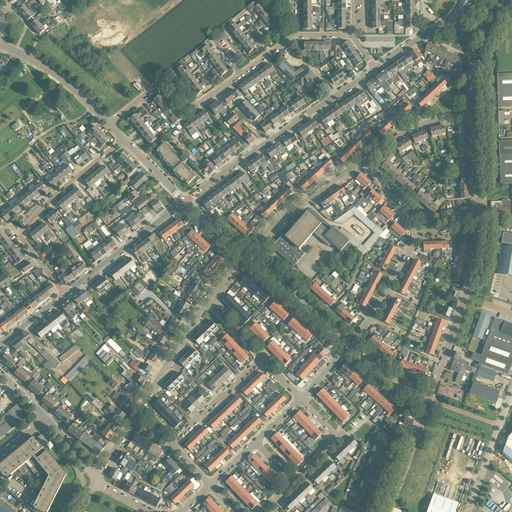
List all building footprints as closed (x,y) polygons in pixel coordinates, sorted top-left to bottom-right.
[(32,0),(27,5),(28,7),(31,10),(34,7),(38,4),(33,0),(32,0)] [(37,0),(40,3),(42,5),(45,3),(47,6),(49,9),(52,7),(51,6),(45,0),(37,0)] [(250,12),(254,17),(258,14),(264,9),(260,4),(258,5),(255,1),(247,8),(250,12)] [(29,11),(26,8),(25,7),(19,12),(23,16),(29,11)] [(264,9),(258,14),(262,19),(268,14),(264,9)] [(33,16),(29,11),(23,16),(25,18),(28,21),(33,16)] [(264,22),(256,28),(255,28),(257,31),(260,29),(266,24),(272,19),(268,14),(262,19),(264,22)] [(50,31),(56,27),(51,21),(49,18),(46,21),(43,24),(41,25),(35,30),(39,35),(45,30),(47,28),(48,27),(46,25),(49,22),(52,25),(48,28),(50,31)] [(56,27),(59,24),(55,18),(51,21),(56,27)] [(268,27),(261,32),(263,34),(267,31),(270,29),(276,24),(272,19),(266,24),(268,27)] [(35,30),(41,25),(37,20),(31,25),(35,30)] [(233,34),(239,29),(242,26),(245,24),(246,23),(244,21),(237,26),(235,24),(229,28),(233,34)] [(280,29),(276,24),(270,29),(274,34),(280,29)] [(243,34),(239,29),(233,34),(237,39),(243,34)] [(245,37),(243,34),(237,39),(241,44),(247,39),(253,34),(252,32),(248,34),(245,37)] [(241,44),(245,49),(257,39),(256,37),(252,39),(252,38),(248,41),(247,39),(241,44)] [(257,39),(245,49),(249,54),(255,49),(253,47),(256,44),(259,41),(261,44),(264,42),(260,37),(258,39),(258,38),(257,39)] [(343,52),(351,47),(348,41),(341,46),(341,47),(338,49),(340,51),(337,53),(336,52),(335,52),(335,53),(335,54),(335,57),(342,53),(343,52)] [(431,54),(434,46),(428,43),(424,51),(425,51),(423,55),(426,56),(427,52),(431,54)] [(202,58),(211,51),(207,46),(202,50),(199,46),(195,50),(189,54),(192,57),(195,54),(200,60),(202,58)] [(431,54),(436,56),(440,49),(434,46),(431,54)] [(351,47),(343,52),(347,57),(348,56),(355,52),(351,47)] [(440,49),(436,56),(442,59),(446,52),(440,49)] [(421,58),(415,50),(412,52),(411,53),(410,53),(410,54),(417,65),(421,62),(419,59),(421,58)] [(209,60),(215,56),(211,51),(202,58),(202,59),(202,58),(204,61),(207,58),(209,60)] [(355,52),(348,56),(350,58),(352,62),(358,57),(355,52)] [(442,59),(446,61),(443,68),(445,69),(447,65),(448,62),(452,54),(446,52),(442,59)] [(452,54),(448,62),(455,65),(458,57),(452,54)] [(419,71),(416,66),(413,68),(410,63),(412,61),(408,55),(404,58),(413,72),(415,75),(416,76),(417,77),(421,73),(419,71)] [(209,60),(211,63),(209,65),(209,67),(210,68),(213,66),(219,61),(215,56),(209,60)] [(0,80),(10,67),(6,66),(9,60),(2,57),(0,61),(0,80)] [(350,66),(353,64),(355,67),(362,63),(358,57),(352,62),(349,64),(346,66),(345,66),(347,68),(346,69),(349,73),(353,70),(350,66)] [(458,57),(455,65),(458,66),(456,69),(459,71),(460,67),(464,60),(458,57)] [(413,72),(404,58),(399,61),(404,68),(406,67),(410,73),(413,78),(416,76),(415,75),(413,72)] [(339,69),(341,68),(334,59),(331,61),(335,67),(335,69),(336,70),(338,72),(334,74),(331,76),(329,73),(327,75),(329,78),(333,85),(345,77),(340,70),(339,70),(339,69)] [(297,82),(294,85),(299,91),(303,89),(302,87),(305,85),(310,92),(316,87),(312,80),(315,78),(309,68),(308,68),(307,66),(306,65),(296,72),(285,60),(278,67),(293,82),(295,79),(297,82)] [(223,66),(219,61),(213,66),(215,68),(212,70),(212,71),(209,74),(211,76),(223,66)] [(399,61),(395,64),(394,65),(398,71),(398,72),(402,77),(404,75),(407,73),(404,68),(399,61)] [(181,75),(187,70),(183,65),(177,70),(181,75)] [(265,68),(269,75),(272,78),(277,75),(275,72),(275,71),(270,65),(265,68)] [(394,65),(389,68),(399,81),(401,83),(403,82),(401,80),(401,81),(400,80),(401,80),(396,73),(398,72),(398,71),(394,65)] [(213,78),(219,73),(222,76),(227,71),(223,66),(211,76),(209,77),(212,81),(214,80),(213,78)] [(264,79),(269,75),(265,68),(260,72),(264,79)] [(394,79),(396,83),(399,81),(389,68),(385,71),(392,81),(394,79)] [(191,75),(187,70),(181,75),(185,80),(191,75)] [(429,82),(430,82),(432,80),(434,78),(435,78),(431,73),(429,70),(425,73),(427,76),(425,77),(429,82)] [(389,87),(392,91),(395,88),(392,85),(390,82),(392,81),(385,71),(380,75),(389,87)] [(445,76),(443,73),(441,71),(439,73),(441,75),(439,78),(441,80),(446,85),(450,81),(446,76),(445,76)] [(254,76),(259,82),(264,79),(260,72),(254,76)] [(511,74),(496,75),(498,108),(511,107),(511,74)] [(195,81),(191,75),(185,80),(189,85),(195,81)] [(389,93),(392,91),(389,87),(380,75),(375,78),(380,86),(382,88),(384,90),(388,96),(390,94),(389,93)] [(249,79),(254,86),(259,82),(254,76),(249,79)] [(378,91),(382,88),(380,86),(375,78),(371,81),(370,82),(377,91),(378,91)] [(432,80),(441,90),(446,85),(441,80),(438,83),(436,81),(434,78),(432,80)] [(244,83),(248,90),(254,86),(249,79),(244,83)] [(436,94),(441,90),(432,80),(430,82),(432,85),(431,85),(433,87),(431,89),(436,94)] [(199,86),(195,81),(189,85),(193,90),(199,86)] [(370,82),(365,85),(370,93),(374,97),(376,95),(375,93),(377,91),(370,82)] [(246,92),(248,90),(244,83),(239,87),(243,94),(244,93),(246,97),(248,95),(246,92)] [(199,86),(193,90),(197,95),(203,91),(199,86)] [(431,89),(429,88),(424,92),(426,94),(431,99),(436,94),(431,89)] [(416,93),(413,89),(408,93),(411,97),(416,93)] [(239,98),(242,96),(237,90),(235,92),(234,90),(231,92),(231,91),(229,94),(228,94),(233,101),(238,97),(239,98)] [(356,94),(363,104),(369,101),(366,98),(367,97),(362,90),(356,94)] [(233,101),(228,94),(228,95),(225,96),(223,98),(224,100),(221,101),(227,107),(228,106),(228,104),(233,101)] [(300,108),(305,104),(300,97),(298,94),(295,95),(298,99),(295,101),(300,108)] [(358,103),(361,101),(363,104),(356,94),(351,97),(356,105),(358,108),(361,111),(363,110),(358,103)] [(426,94),(421,98),(426,104),(431,99),(426,94)] [(151,103),(152,105),(155,108),(158,105),(164,100),(160,95),(154,100),(151,103)] [(295,111),(300,108),(295,101),(293,102),(290,99),(288,96),(285,97),(295,111)] [(401,99),(403,101),(402,103),(404,105),(401,108),(406,113),(411,109),(407,104),(409,101),(404,96),(401,99)] [(289,115),(295,111),(285,97),(283,99),(285,102),(287,106),(284,108),(289,115)] [(351,108),(356,105),(351,97),(346,101),(351,108)] [(426,104),(421,98),(418,101),(416,99),(414,100),(421,108),(426,104)] [(160,108),(153,113),(152,115),(153,117),(155,115),(168,105),(164,100),(158,105),(160,108)] [(225,110),(219,101),(214,104),(220,113),(225,110)] [(254,122),(256,119),(260,126),(266,134),(267,133),(269,132),(269,131),(271,130),(266,122),(245,101),(240,107),(243,110),(254,122)] [(351,113),(348,110),(351,108),(346,101),(341,105),(345,112),(348,115),(354,125),(357,122),(353,116),(352,117),(350,114),(351,113)] [(220,113),(214,104),(210,108),(216,116),(220,113)] [(160,115),(163,113),(166,115),(172,110),(168,105),(155,115),(157,118),(160,115)] [(340,115),(345,112),(341,105),(335,108),(340,115)] [(375,105),(371,107),(367,110),(370,115),(376,111),(374,109),(377,107),(375,105)] [(396,108),(393,105),(392,107),(394,110),(397,113),(401,118),(406,113),(401,108),(399,111),(396,108)] [(255,109),(261,114),(264,112),(258,106),(255,109)] [(274,115),(270,108),(265,112),(269,118),(273,125),(279,122),(274,115)] [(284,108),(279,111),(278,109),(284,118),(289,115),(284,108)] [(340,115),(335,108),(330,112),(335,119),(340,115)] [(277,113),(274,115),(279,122),(284,118),(278,109),(275,111),(277,113)] [(172,110),(166,115),(168,118),(161,123),(163,125),(170,120),(176,115),(172,110)] [(205,111),(200,115),(204,121),(207,119),(209,123),(212,121),(209,118),(210,118),(205,111)] [(134,124),(140,119),(138,117),(141,114),(139,112),(136,114),(130,119),(134,124)] [(229,125),(237,117),(235,115),(233,112),(225,120),(226,121),(229,125)] [(343,131),(339,126),(340,125),(337,122),(335,119),(330,112),(325,115),(330,122),(332,121),(333,122),(335,124),(337,127),(335,129),(338,134),(343,131)] [(397,122),(401,118),(397,113),(392,117),(397,122)] [(180,120),(176,115),(170,120),(172,123),(169,125),(170,127),(173,125),(174,125),(180,120)] [(194,118),(199,125),(206,134),(209,139),(212,137),(207,130),(206,130),(204,127),(202,123),(204,121),(200,115),(194,118)] [(327,124),(330,122),(325,115),(320,119),(324,126),(325,126),(327,129),(329,128),(327,124)] [(354,125),(348,115),(345,117),(348,120),(347,120),(351,126),(354,125)] [(146,123),(147,122),(150,119),(149,117),(145,120),(142,122),(140,119),(134,124),(138,129),(144,124),(146,123)] [(397,122),(392,117),(387,122),(392,127),(397,122)] [(194,128),(197,127),(204,136),(206,134),(199,125),(194,118),(189,122),(194,128)] [(256,129),(252,127),(254,123),(248,119),(244,125),(254,132),(256,129)] [(321,132),(313,120),(308,123),(312,130),(314,133),(317,132),(318,133),(321,132)] [(197,133),(194,128),(189,122),(184,126),(192,137),(197,133)] [(387,122),(382,126),(387,131),(392,127),(387,122)] [(14,131),(20,127),(17,123),(11,127),(14,131)] [(312,130),(308,123),(303,127),(307,134),(312,130)] [(372,136),(367,131),(370,129),(364,123),(360,125),(363,129),(362,131),(363,132),(361,134),(362,136),(367,141),(372,136)] [(142,134),(148,129),(144,124),(138,129),(142,134)] [(373,124),(369,127),(375,133),(377,131),(382,136),(387,131),(382,126),(379,129),(377,126),(376,127),(373,124)] [(186,133),(182,128),(180,125),(176,127),(178,131),(186,138),(188,137),(185,134),(186,133)] [(239,127),(236,125),(232,128),(242,138),(243,139),(244,138),(249,145),(254,141),(249,133),(246,135),(239,127)] [(437,128),(439,136),(446,134),(443,126),(439,127),(439,128),(437,128)] [(91,138),(93,136),(94,137),(100,131),(96,127),(90,132),(90,133),(88,135),(91,138)] [(302,138),(302,137),(304,140),(309,136),(307,134),(303,127),(297,131),(302,138)] [(434,128),(429,129),(432,137),(439,136),(437,128),(434,129),(434,128)] [(146,139),(152,134),(148,129),(142,134),(146,139)] [(100,131),(94,137),(91,140),(88,143),(90,145),(92,143),(95,145),(105,136),(100,131)] [(419,135),(422,141),(428,139),(425,131),(421,132),(421,133),(419,135)] [(79,137),(76,138),(78,141),(85,135),(83,133),(79,137)] [(154,137),(152,134),(146,139),(150,144),(156,140),(156,139),(159,137),(158,134),(156,136),(154,137)] [(297,141),(292,134),(287,138),(292,145),(297,141)] [(422,141),(419,135),(416,136),(415,135),(411,136),(415,144),(422,141)] [(95,145),(96,144),(98,147),(100,149),(103,146),(109,140),(105,136),(95,145)] [(367,141),(362,136),(357,140),(362,145),(367,141)] [(234,142),(231,144),(236,151),(241,147),(236,140),(234,137),(232,139),(234,142)] [(331,142),(328,137),(321,142),(324,147),(331,142)] [(88,157),(83,151),(85,150),(75,138),(72,140),(80,149),(78,150),(75,152),(78,155),(83,162),(88,157)] [(292,145),(287,138),(282,141),(283,143),(280,145),(284,150),(292,145)] [(404,142),(401,143),(405,150),(412,146),(407,139),(403,141),(404,142)] [(343,144),(342,144),(339,140),(336,142),(335,141),(334,142),(339,148),(340,147),(343,144)] [(362,145),(357,140),(355,143),(353,145),(357,150),(362,145)] [(511,155),(511,141),(499,142),(499,156),(511,155)] [(181,166),(185,162),(188,160),(183,156),(180,159),(181,159),(180,160),(181,161),(180,161),(168,149),(169,148),(164,143),(156,151),(161,155),(159,157),(173,171),(172,172),(182,181),(183,180),(187,185),(196,177),(191,172),(189,174),(181,166)] [(405,150),(401,143),(399,145),(398,144),(395,146),(396,148),(399,154),(405,150)] [(231,144),(226,148),(231,154),(236,151),(231,144)] [(63,145),(60,147),(50,155),(52,157),(60,151),(63,149),(65,147),(63,145)] [(278,146),(277,145),(271,148),(281,162),(282,163),(284,162),(282,160),(288,156),(286,153),(284,150),(280,145),(278,146)] [(352,154),(357,150),(353,145),(348,149),(352,154)] [(345,147),(345,146),(342,149),(345,152),(343,154),(348,159),(352,154),(348,149),(345,147)] [(231,154),(226,148),(221,152),(226,158),(231,154)] [(281,162),(271,148),(266,152),(271,159),(274,157),(276,160),(278,164),(281,162)] [(221,152),(219,150),(215,153),(216,156),(221,162),(226,158),(221,152)] [(216,156),(215,153),(214,152),(209,156),(205,151),(202,154),(203,156),(207,160),(210,157),(216,166),(221,162),(216,156)] [(348,159),(343,154),(340,151),(335,155),(338,158),(342,164),(348,159)] [(388,162),(395,154),(392,151),(384,160),(384,159),(381,162),(382,162),(379,165),(381,167),(380,167),(386,173),(387,172),(392,166),(393,166),(388,162)] [(78,155),(75,152),(70,156),(67,152),(63,154),(68,160),(71,157),(73,159),(78,166),(83,162),(78,155)] [(59,166),(67,175),(72,171),(65,163),(68,160),(63,154),(60,157),(64,162),(59,166)] [(114,172),(127,159),(123,154),(117,160),(120,162),(114,168),(111,163),(108,166),(114,173),(114,172)] [(267,171),(263,164),(266,162),(261,155),(256,159),(261,166),(263,169),(265,173),(267,171)] [(511,184),(511,155),(499,156),(500,184),(511,184)] [(325,156),(323,158),(320,161),(328,169),(333,164),(325,156)] [(116,174),(118,173),(121,170),(123,172),(132,163),(127,159),(114,172),(116,174)] [(251,163),(255,169),(261,166),(256,159),(251,163)] [(275,161),(271,164),(275,171),(276,172),(280,169),(275,161)] [(320,161),(323,164),(318,168),(323,173),(328,169),(320,161)] [(194,164),(200,172),(202,170),(196,162),(194,164)] [(123,172),(125,175),(126,175),(128,176),(130,174),(131,174),(136,168),(132,163),(123,172)] [(208,172),(210,174),(213,172),(214,173),(215,172),(215,171),(216,170),(210,163),(205,167),(205,168),(203,169),(206,173),(208,172)] [(252,171),(255,169),(251,163),(245,166),(250,173),(252,176),(255,175),(252,171)] [(295,166),(293,163),(285,168),(288,171),(295,166)] [(271,164),(267,166),(272,173),(275,171),(271,164)] [(59,166),(61,169),(57,173),(62,179),(67,175),(59,166)] [(104,166),(99,170),(104,176),(107,174),(109,177),(111,175),(109,173),(109,172),(104,166)] [(387,172),(391,176),(397,170),(392,166),(387,172)] [(282,170),(281,169),(277,172),(280,177),(288,171),(285,168),(282,170)] [(323,173),(318,168),(313,173),(318,178),(323,173)] [(94,174),(99,180),(104,176),(99,170),(94,174)] [(391,176),(396,181),(401,175),(397,170),(391,176)] [(242,172),(237,176),(242,182),(245,186),(250,182),(247,179),(242,172)] [(303,177),(301,179),(308,187),(313,182),(308,177),(306,174),(303,172),(300,174),(303,177)] [(62,179),(57,173),(52,177),(57,183),(62,179)] [(269,178),(272,182),(279,177),(276,173),(269,178)] [(293,178),(288,173),(285,175),(290,181),(293,178)] [(318,178),(313,173),(308,177),(313,182),(318,178)] [(94,184),(99,180),(94,174),(89,178),(94,184)] [(143,182),(144,183),(147,179),(142,174),(131,184),(132,185),(130,187),(133,190),(135,188),(136,189),(143,182)] [(356,179),(361,183),(366,178),(361,174),(356,179)] [(401,175),(396,181),(401,185),(406,179),(401,175)] [(237,176),(232,180),(242,193),(245,191),(242,188),(239,185),(242,182),(237,176)] [(289,182),(283,176),(280,178),(284,184),(283,185),(284,186),(281,189),(284,191),(288,196),(293,192),(287,185),(289,182)] [(57,183),(52,177),(47,181),(52,187),(57,183)] [(94,184),(89,178),(84,182),(90,188),(92,191),(94,189),(94,190),(97,187),(94,184)] [(366,178),(361,183),(364,186),(362,189),(364,191),(371,183),(366,178)] [(130,182),(128,179),(124,182),(122,181),(120,183),(123,187),(130,182)] [(308,187),(301,179),(298,181),(296,183),(299,186),(298,186),(303,191),(308,187)] [(405,189),(411,183),(406,179),(401,185),(405,189)] [(242,193),(232,180),(227,184),(232,190),(234,188),(237,192),(240,195),(242,193)] [(346,188),(348,191),(351,189),(353,187),(350,182),(344,186),(345,189),(346,188)] [(45,189),(40,183),(35,187),(40,193),(45,189)] [(415,187),(411,183),(405,189),(410,193),(415,187)] [(227,194),(232,190),(227,184),(222,188),(227,194)] [(35,187),(30,191),(35,198),(40,193),(35,187)] [(341,187),(335,191),(339,196),(341,199),(345,197),(347,195),(345,192),(341,187)] [(76,188),(71,192),(77,199),(80,196),(82,200),(84,198),(82,195),(76,188)] [(225,201),(222,198),(227,194),(222,188),(217,192),(224,202),(225,201)] [(271,197),(279,205),(284,201),(279,196),(276,193),(274,190),(272,192),(274,195),(271,197)] [(370,203),(372,200),(373,200),(377,195),(372,190),(367,195),(365,198),(370,203)] [(35,198),(30,191),(25,195),(30,202),(35,198)] [(126,207),(124,205),(130,200),(131,203),(132,202),(135,206),(139,211),(145,205),(147,207),(147,206),(148,207),(151,206),(155,211),(162,206),(157,200),(154,203),(151,200),(153,198),(151,196),(151,195),(147,198),(144,194),(139,197),(135,191),(115,206),(119,212),(122,215),(129,210),(126,206),(126,207)] [(284,191),(279,196),(284,201),(288,196),(284,191)] [(334,200),(339,196),(335,191),(330,194),(334,200)] [(419,201),(424,195),(420,191),(414,197),(419,201)] [(67,196),(72,203),(77,199),(71,192),(67,196)] [(222,209),(224,207),(222,204),(224,202),(217,192),(212,196),(222,209)] [(429,200),(431,197),(426,193),(424,195),(419,201),(424,205),(429,200)] [(325,198),(329,204),(331,207),(334,205),(338,212),(341,210),(339,206),(336,203),(334,200),(330,194),(325,198)] [(355,201),(350,194),(347,196),(354,206),(356,204),(354,201),(355,201)] [(20,199),(26,206),(30,202),(25,195),(20,199)] [(382,199),(377,195),(373,200),(375,203),(373,205),(375,207),(378,204),(382,199)] [(62,200),(67,207),(72,203),(67,196),(62,200)] [(207,199),(212,206),(214,209),(217,207),(220,210),(222,209),(212,196),(207,199)] [(274,210),(279,205),(271,197),(268,200),(266,197),(264,199),(266,202),(269,205),(274,210)] [(359,206),(365,199),(362,197),(356,204),(354,206),(354,207),(355,208),(360,212),(361,213),(364,210),(359,206)] [(444,202),(445,200),(444,200),(442,198),(440,197),(437,200),(434,204),(429,210),(433,214),(439,208),(438,208),(442,203),(444,202)] [(85,201),(92,208),(95,205),(89,198),(85,201)] [(319,202),(324,209),(320,212),(328,220),(331,218),(325,211),(331,207),(329,204),(325,198),(319,202)] [(20,199),(15,203),(21,210),(26,206),(20,199)] [(209,208),(212,206),(207,199),(201,203),(206,210),(207,210),(210,213),(212,211),(211,209),(210,209),(209,208)] [(65,209),(67,207),(62,200),(57,204),(62,211),(63,210),(65,213),(67,212),(65,209)] [(434,204),(429,200),(424,205),(429,210),(434,204)] [(492,202),(492,206),(492,209),(491,209),(491,214),(502,214),(502,215),(510,215),(510,200),(502,200),(502,202),(492,202)] [(15,203),(10,207),(16,214),(21,210),(15,203)] [(237,218),(242,213),(238,210),(245,206),(243,203),(233,209),(235,211),(232,214),(227,220),(232,224),(237,218)] [(264,209),(269,214),(274,210),(269,205),(264,209)] [(376,215),(373,213),(368,219),(368,220),(370,221),(372,223),(374,225),(376,226),(377,225),(373,221),(376,218),(380,221),(382,219),(389,211),(384,206),(379,212),(377,215),(376,215)] [(11,218),(16,214),(10,207),(5,211),(11,218)] [(350,211),(354,215),(356,217),(360,212),(355,208),(350,211)] [(269,214),(264,209),(261,212),(259,209),(257,211),(259,214),(264,219),(269,214)] [(61,221),(62,220),(63,219),(60,216),(61,216),(55,210),(50,214),(56,220),(58,223),(61,221)] [(138,213),(135,215),(141,222),(145,219),(144,217),(147,215),(142,210),(140,212),(141,213),(139,215),(138,213)] [(5,211),(3,213),(1,211),(0,211),(0,216),(1,216),(6,222),(11,218),(5,211)] [(251,213),(249,211),(242,218),(245,220),(251,213)] [(389,211),(382,219),(387,223),(394,216),(389,211)] [(338,233),(333,229),(332,228),(329,232),(321,225),(321,224),(307,212),(285,237),(282,235),(272,247),(294,266),(304,255),(299,250),(313,233),(329,246),(331,244),(340,252),(349,242),(348,242),(346,240),(344,238),(342,236),(340,235),(338,233)] [(251,220),(255,216),(251,213),(245,220),(247,222),(249,219),(251,220)] [(53,222),(56,220),(50,214),(45,218),(51,224),(53,227),(55,225),(53,222)] [(131,218),(136,226),(141,222),(135,215),(131,218)] [(132,229),(136,226),(131,218),(125,223),(129,229),(131,227),(132,229)] [(242,223),(237,218),(232,224),(237,229),(242,223)] [(184,221),(182,223),(179,220),(174,223),(178,230),(184,226),(186,224),(184,221)] [(110,238),(108,236),(106,237),(104,235),(105,235),(95,222),(93,224),(97,229),(98,230),(102,236),(105,239),(112,249),(116,246),(110,238)] [(50,240),(52,238),(54,237),(49,230),(44,223),(39,227),(45,234),(47,237),(50,240)] [(129,229),(125,223),(118,228),(124,235),(128,232),(127,230),(129,229)] [(174,233),(178,230),(174,223),(169,227),(174,233)] [(247,227),(242,223),(237,229),(242,233),(247,227)] [(393,235),(396,233),(400,227),(395,223),(391,228),(389,231),(386,229),(383,232),(379,237),(385,240),(387,238),(386,237),(386,236),(389,232),(393,235)] [(79,235),(73,228),(72,225),(71,226),(68,228),(65,230),(72,240),(79,235)] [(90,235),(94,232),(89,226),(84,230),(85,232),(87,231),(90,235)] [(188,232),(190,229),(187,226),(180,232),(183,236),(185,234),(188,232)] [(247,227),(242,233),(247,238),(252,231),(255,229),(252,226),(250,229),(247,227)] [(34,231),(40,238),(45,234),(39,227),(34,231)] [(169,237),(174,233),(169,227),(164,231),(169,237)] [(372,231),(374,233),(379,237),(383,232),(380,230),(376,227),(372,231)] [(406,232),(400,227),(396,233),(393,235),(398,240),(401,237),(406,232)] [(124,235),(118,228),(112,233),(116,238),(119,237),(120,239),(124,235)] [(186,241),(189,243),(197,235),(192,230),(187,236),(186,235),(182,240),(185,243),(186,241)] [(37,240),(40,238),(34,231),(29,235),(35,242),(37,245),(40,243),(37,240)] [(159,234),(166,244),(168,242),(166,239),(169,237),(164,231),(159,234)] [(5,234),(0,237),(0,241),(2,244),(9,239),(5,234)] [(160,242),(154,234),(148,239),(153,246),(161,256),(167,251),(160,242)] [(511,245),(511,235),(503,234),(501,244),(511,245)] [(201,238),(197,235),(189,243),(191,245),(186,252),(188,254),(193,247),(201,238)] [(397,249),(387,244),(386,243),(387,241),(385,240),(379,237),(377,239),(375,242),(373,244),(375,246),(378,241),(385,245),(383,249),(388,251),(394,254),(397,249)] [(195,249),(201,254),(203,251),(200,248),(206,243),(201,238),(193,247),(195,249)] [(6,249),(12,244),(9,239),(2,244),(6,249)] [(100,243),(108,253),(112,249),(105,239),(100,243)] [(161,256),(153,246),(148,239),(141,244),(147,251),(155,263),(158,261),(155,257),(152,253),(151,252),(155,249),(161,256)] [(442,242),(442,249),(442,252),(445,252),(445,253),(445,256),(442,255),(442,256),(445,257),(450,258),(450,255),(451,253),(452,249),(448,249),(448,242),(442,242)] [(459,251),(466,252),(467,246),(464,245),(464,244),(454,242),(453,249),(456,249),(456,247),(460,247),(459,251)] [(100,243),(94,247),(102,257),(108,253),(100,243)] [(210,247),(206,243),(200,248),(203,251),(201,254),(200,254),(202,256),(210,247)] [(12,244),(6,249),(8,252),(5,254),(5,255),(2,257),(3,259),(16,249),(12,244)] [(144,253),(147,251),(141,244),(137,248),(147,261),(152,268),(156,266),(150,259),(149,260),(144,253)] [(356,249),(363,255),(367,250),(363,246),(360,244),(356,249)] [(90,255),(95,262),(102,257),(94,247),(92,245),(86,249),(90,254),(90,255)] [(511,276),(511,247),(501,246),(496,274),(511,276)] [(78,263),(77,262),(77,260),(69,249),(68,249),(66,247),(62,250),(63,251),(70,259),(80,273),(86,268),(81,261),(78,263)] [(140,257),(144,263),(147,261),(137,248),(132,251),(137,259),(140,257)] [(20,254),(16,249),(3,259),(5,262),(9,259),(11,262),(14,259),(20,254)] [(219,254),(218,255),(218,256),(216,257),(215,257),(212,254),(214,251),(212,249),(208,254),(214,259),(220,265),(224,260),(221,257),(221,256),(219,254)] [(394,254),(388,251),(385,257),(391,260),(394,254)] [(24,259),(20,254),(14,259),(16,262),(13,264),(14,266),(17,264),(18,264),(24,259)] [(421,254),(419,257),(430,263),(430,259),(421,254)] [(385,257),(382,262),(378,260),(388,265),(391,260),(385,257)] [(130,258),(125,262),(130,269),(135,265),(130,258)] [(64,264),(67,267),(70,270),(75,277),(80,273),(70,259),(64,264)] [(210,264),(208,262),(205,259),(203,261),(206,264),(205,264),(208,267),(206,268),(212,274),(216,269),(210,264)] [(214,259),(210,264),(216,269),(220,265),(214,259)] [(415,259),(412,265),(418,268),(420,266),(422,267),(424,264),(421,263),(415,259)] [(388,265),(378,260),(377,263),(376,266),(379,268),(385,271),(388,265)] [(33,268),(29,262),(20,268),(19,269),(20,271),(22,270),(25,273),(33,268)] [(130,269),(125,262),(119,266),(125,273),(130,269)] [(58,263),(56,264),(60,269),(69,282),(74,278),(69,272),(67,269),(65,270),(63,267),(62,268),(58,263)] [(60,269),(56,264),(56,265),(57,267),(55,268),(57,270),(56,271),(60,277),(58,278),(64,286),(69,282),(60,269)] [(174,265),(172,268),(170,270),(175,273),(179,267),(174,265)] [(409,270),(415,274),(418,268),(412,265),(409,270)] [(119,266),(114,270),(120,277),(125,273),(119,266)] [(38,268),(34,272),(33,272),(38,279),(39,277),(43,274),(38,268)] [(212,274),(206,268),(204,271),(201,268),(199,270),(208,278),(212,274)] [(115,281),(120,277),(114,270),(109,274),(115,281)] [(375,274),(374,277),(379,280),(382,275),(373,270),(372,273),(375,274)] [(406,276),(412,279),(415,274),(409,270),(406,276)] [(190,272),(186,278),(186,277),(185,280),(186,280),(200,289),(203,283),(197,280),(199,277),(190,272)] [(365,276),(360,274),(359,276),(377,286),(379,280),(374,277),(372,280),(368,278),(365,277),(365,276)] [(10,280),(6,276),(6,275),(1,278),(6,285),(11,282),(10,280)] [(245,286),(251,279),(246,275),(240,282),(245,286)] [(359,276),(357,279),(362,282),(369,285),(368,288),(374,291),(377,286),(359,276)] [(411,283),(412,279),(406,276),(403,281),(416,288),(417,286),(411,283)] [(99,281),(105,288),(110,285),(104,277),(99,281)] [(251,279),(245,286),(250,290),(256,284),(251,279)] [(148,286),(142,280),(134,287),(141,294),(148,286)] [(200,289),(186,280),(183,285),(187,288),(190,289),(197,294),(197,293),(198,293),(199,292),(199,291),(200,289)] [(51,296),(57,291),(51,284),(49,281),(45,285),(44,284),(43,285),(46,289),(51,296)] [(105,288),(99,281),(94,285),(100,292),(105,288)] [(415,291),(416,288),(403,281),(400,287),(406,290),(414,294),(415,291)] [(46,299),(51,296),(46,289),(43,291),(41,287),(40,287),(37,283),(35,284),(39,290),(46,299)] [(310,288),(315,293),(320,288),(315,283),(310,288)] [(30,287),(42,303),(46,299),(39,290),(37,291),(31,284),(29,286),(30,287)] [(256,284),(250,290),(254,295),(260,288),(256,284)] [(177,289),(194,299),(197,294),(190,289),(187,288),(183,285),(181,289),(178,287),(177,289)] [(42,303),(30,287),(27,289),(33,296),(31,297),(38,306),(42,303)] [(406,290),(400,287),(397,292),(404,296),(407,297),(408,295),(405,293),(406,290)] [(459,290),(453,287),(451,291),(451,290),(450,293),(442,287),(440,290),(449,296),(457,300),(459,294),(457,293),(459,290)] [(254,295),(255,295),(252,297),(257,301),(259,299),(265,292),(260,288),(254,295)] [(320,288),(315,293),(320,297),(325,292),(320,288)] [(368,288),(365,294),(371,297),(374,291),(368,288)] [(194,299),(177,289),(180,291),(179,293),(177,292),(175,291),(173,290),(171,292),(172,293),(173,294),(176,295),(180,298),(191,304),(194,299)] [(79,293),(77,295),(83,301),(86,304),(89,302),(93,299),(91,296),(87,291),(85,293),(82,290),(81,291),(80,291),(79,292),(79,293)] [(265,292),(259,299),(264,303),(270,297),(265,292)] [(320,297),(325,302),(330,297),(331,295),(329,294),(328,295),(325,292),(320,297)] [(190,306),(182,301),(181,304),(177,302),(180,298),(176,295),(173,294),(173,295),(176,297),(172,302),(175,304),(187,311),(188,309),(189,308),(190,307),(189,307),(190,306)] [(365,294),(362,299),(368,302),(371,297),(365,294)] [(83,301),(77,295),(75,296),(74,296),(72,297),(72,298),(72,299),(78,305),(81,303),(85,309),(88,307),(86,304),(83,301)] [(227,306),(233,299),(229,295),(222,301),(227,306)] [(16,308),(14,305),(12,307),(5,297),(2,299),(7,306),(18,321),(23,317),(16,308)] [(26,301),(25,301),(26,301),(33,310),(38,306),(31,297),(30,297),(25,300),(26,301)] [(330,297),(325,302),(330,306),(335,301),(330,297)] [(422,298),(419,297),(417,301),(413,298),(411,302),(419,306),(421,302),(420,302),(422,298)] [(416,307),(411,304),(405,301),(404,303),(401,301),(394,298),(391,304),(397,307),(399,308),(401,305),(402,306),(403,306),(408,309),(409,306),(415,309),(416,307)] [(28,313),(19,302),(17,299),(14,301),(18,307),(16,308),(23,317),(28,313)] [(231,310),(238,304),(233,299),(227,306),(231,310)] [(368,302),(362,299),(360,302),(357,300),(356,303),(365,308),(368,302)] [(22,300),(19,302),(28,313),(33,310),(26,301),(23,303),(22,300)] [(76,307),(70,300),(65,304),(76,316),(78,315),(80,317),(84,313),(80,309),(76,312),(74,309),(76,307)] [(269,308),(274,312),(280,305),(275,301),(269,308)] [(347,308),(342,303),(340,305),(335,311),(340,315),(347,308)] [(76,316),(65,304),(60,307),(67,314),(71,318),(73,316),(74,318),(76,316)] [(176,305),(175,304),(172,310),(174,313),(175,312),(184,316),(185,314),(186,314),(187,313),(186,312),(187,311),(176,305)] [(236,315),(242,309),(238,304),(231,310),(236,315)] [(391,304),(388,310),(401,317),(402,314),(399,313),(399,312),(396,310),(397,307),(391,304)] [(274,312),(278,317),(285,310),(280,305),(274,312)] [(18,321),(7,306),(2,310),(5,313),(13,325),(18,321)] [(449,319),(453,310),(444,306),(443,309),(442,309),(442,308),(440,307),(439,309),(438,310),(437,313),(441,315),(449,319)] [(352,312),(349,310),(347,308),(340,315),(345,320),(352,312)] [(247,313),(242,309),(236,315),(240,320),(247,313)] [(289,314),(285,310),(278,317),(283,321),(289,314)] [(401,317),(388,310),(385,316),(391,319),(393,316),(396,318),(396,317),(400,319),(401,317)] [(55,315),(61,323),(66,319),(60,311),(55,315)] [(357,316),(359,314),(357,312),(355,315),(352,312),(345,320),(350,324),(355,319),(357,316)] [(0,316),(9,328),(13,325),(5,313),(0,316)] [(247,313),(240,320),(244,324),(251,318),(247,313)] [(481,313),(472,337),(482,340),(491,317),(481,313)] [(166,322),(176,328),(180,323),(165,314),(164,317),(168,319),(166,322)] [(50,319),(56,327),(61,323),(55,315),(50,319)] [(0,324),(0,326),(4,332),(9,328),(0,316),(0,322),(1,324),(0,324)] [(389,322),(391,319),(385,316),(382,322),(388,325),(392,327),(393,324),(389,322)] [(161,335),(159,334),(162,330),(157,326),(153,322),(149,318),(144,326),(157,334),(156,337),(159,338),(157,341),(164,346),(168,340),(163,338),(164,337),(161,335)] [(288,325),(292,329),(299,322),(294,318),(288,325)] [(437,319),(434,318),(433,320),(437,322),(436,325),(443,327),(445,322),(438,319),(437,319)] [(507,375),(511,362),(511,324),(495,318),(478,365),(507,375)] [(56,327),(50,319),(45,323),(51,331),(56,327)] [(206,326),(213,332),(217,328),(211,321),(206,326)] [(163,327),(160,324),(157,326),(162,330),(164,328),(166,330),(173,334),(176,328),(166,322),(163,327)] [(291,332),(295,336),(303,327),(299,322),(292,329),(293,329),(291,332)] [(427,328),(441,333),(443,327),(436,325),(429,322),(427,328)] [(51,331),(45,323),(40,327),(46,335),(51,331)] [(254,334),(260,327),(256,323),(249,329),(254,334)] [(208,336),(213,332),(206,326),(202,330),(208,336)] [(46,335),(40,327),(35,331),(41,339),(46,335)] [(265,332),(260,327),(254,334),(258,338),(265,332)] [(295,336),(297,334),(302,338),(308,331),(303,327),(295,336)] [(139,328),(137,331),(146,337),(147,334),(139,328)] [(432,336),(439,339),(441,333),(427,328),(426,331),(433,333),(432,336)] [(202,330),(197,334),(203,341),(208,336),(202,330)] [(308,331),(302,338),(307,342),(313,335),(308,331)] [(39,347),(35,343),(32,340),(33,339),(27,332),(22,336),(28,343),(35,349),(41,355),(47,361),(53,367),(55,369),(60,364),(45,350),(43,352),(38,348),(39,347)] [(263,343),(269,337),(265,332),(258,338),(263,343)] [(384,345),(386,342),(389,339),(393,334),(390,332),(381,342),(379,340),(374,346),(379,350),(384,345)] [(374,346),(379,340),(381,338),(376,333),(374,336),(369,341),(374,346)] [(203,341),(197,334),(193,339),(199,345),(203,341)] [(218,343),(223,347),(231,339),(227,335),(220,341),(218,343)] [(26,345),(28,343),(22,336),(17,340),(23,347),(30,353),(33,356),(35,354),(30,349),(26,345)] [(437,344),(439,339),(432,336),(430,342),(437,344)] [(320,341),(319,340),(316,338),(314,341),(310,345),(314,348),(320,341)] [(107,343),(118,354),(121,350),(110,339),(108,341),(107,343)] [(229,350),(236,344),(231,339),(223,347),(225,346),(229,350)] [(271,352),(278,346),(280,344),(275,339),(267,347),(271,352)] [(11,345),(14,349),(17,352),(17,351),(19,353),(21,355),(23,358),(26,360),(27,362),(29,360),(27,358),(28,357),(23,353),(24,351),(21,349),(23,347),(17,340),(11,345)] [(430,342),(427,347),(435,350),(437,344),(430,342)] [(236,344),(229,350),(233,355),(240,348),(236,344)] [(384,355),(389,349),(384,345),(379,350),(384,355)] [(142,356),(145,354),(138,348),(136,346),(133,348),(135,351),(142,356)] [(152,353),(159,357),(163,352),(156,347),(156,348),(152,346),(151,348),(154,350),(152,353)] [(275,357),(282,350),(278,346),(271,352),(275,357)] [(317,351),(324,357),(328,352),(321,346),(317,351)] [(435,350),(427,347),(426,351),(423,349),(422,352),(425,353),(433,356),(435,350)] [(240,348),(233,355),(238,359),(244,353),(240,348)] [(17,355),(19,353),(17,351),(17,352),(14,349),(8,356),(6,354),(1,361),(6,365),(15,353),(17,355)] [(188,353),(194,360),(199,355),(192,349),(188,353)] [(324,357),(317,351),(315,349),(311,354),(313,355),(320,361),(324,357)] [(392,352),(389,349),(384,355),(389,359),(394,354),(396,351),(394,349),(392,352)] [(280,361),(287,355),(282,350),(275,357),(280,361)] [(133,353),(139,359),(142,356),(135,351),(133,353)] [(147,354),(146,356),(149,358),(156,363),(159,357),(152,353),(148,351),(147,354)] [(451,354),(449,357),(454,359),(457,361),(461,364),(461,363),(464,365),(465,365),(466,363),(459,357),(461,355),(452,351),(452,352),(451,352),(450,354),(451,354)] [(106,352),(102,356),(99,358),(107,366),(114,359),(106,352)] [(14,360),(17,355),(15,353),(6,365),(11,369),(16,362),(14,360)] [(183,358),(190,364),(194,360),(188,353),(183,358)] [(244,353),(238,359),(242,364),(249,358),(244,353)] [(470,359),(479,362),(481,356),(472,353),(470,359)] [(138,362),(136,360),(137,360),(131,354),(129,357),(133,360),(142,369),(149,374),(153,368),(145,363),(143,366),(139,361),(138,362)] [(291,360),(287,355),(280,361),(284,366),(291,360)] [(320,361),(313,355),(309,360),(315,366),(320,361)] [(406,369),(408,363),(404,362),(406,358),(403,357),(402,361),(402,360),(399,367),(406,369)] [(17,366),(19,368),(14,375),(19,378),(26,370),(23,368),(24,366),(22,365),(26,360),(23,358),(19,363),(17,366)] [(190,364),(183,358),(178,362),(185,369),(190,364)] [(475,373),(477,369),(465,365),(464,365),(461,363),(461,364),(457,361),(454,359),(450,369),(456,371),(455,372),(458,373),(455,382),(460,384),(465,370),(475,373)] [(141,369),(142,369),(133,360),(129,365),(132,368),(138,372),(141,369)] [(311,371),(315,366),(309,360),(304,365),(311,371)] [(53,367),(47,361),(43,366),(49,371),(53,367)] [(408,363),(406,369),(412,371),(414,365),(408,363)] [(345,364),(337,373),(342,377),(345,374),(350,368),(345,364)] [(307,376),(311,371),(304,365),(300,369),(307,376)] [(418,374),(421,367),(414,365),(412,371),(418,374)] [(421,367),(418,374),(425,376),(427,370),(428,366),(425,365),(424,369),(421,367)] [(479,366),(476,375),(493,381),(497,373),(479,366)] [(226,367),(221,371),(227,378),(232,374),(226,367)] [(345,374),(347,376),(342,382),(344,383),(354,372),(350,368),(345,374)] [(29,372),(29,373),(26,370),(19,378),(25,382),(30,376),(32,377),(37,371),(34,369),(30,374),(29,372)] [(300,369),(299,371),(296,374),(303,380),(307,376),(300,369)] [(136,377),(129,370),(126,372),(127,373),(134,380),(141,385),(145,380),(137,375),(136,377)] [(221,371),(216,376),(223,383),(227,378),(221,371)] [(346,385),(351,380),(354,382),(359,376),(354,372),(344,383),(346,385)] [(132,383),(134,380),(127,373),(124,377),(130,382),(132,383)] [(178,373),(173,377),(180,384),(184,379),(178,373)] [(256,377),(261,382),(266,378),(261,373),(256,377)] [(223,383),(216,376),(212,380),(218,387),(223,383)] [(363,380),(359,376),(354,382),(356,384),(354,387),(356,389),(363,380)] [(175,388),(180,384),(173,377),(168,382),(175,388)] [(251,382),(256,387),(261,382),(256,377),(251,382)] [(33,392),(37,386),(34,384),(36,382),(34,380),(32,383),(32,382),(30,384),(31,385),(28,388),(33,392)] [(213,391),(218,387),(212,380),(207,385),(213,391)] [(275,385),(271,381),(266,385),(267,386),(270,389),(273,392),(274,393),(278,389),(279,389),(275,385)] [(170,393),(175,388),(168,382),(164,386),(170,393)] [(251,392),(256,387),(251,382),(246,387),(251,392)] [(469,394),(496,404),(498,398),(500,392),(473,382),(469,394)] [(133,393),(136,394),(140,387),(133,383),(130,388),(126,385),(124,388),(128,391),(133,394),(133,393)] [(44,388),(42,386),(39,384),(37,386),(33,392),(38,396),(41,392),(41,393),(43,391),(42,390),(44,388)] [(365,392),(368,394),(373,389),(368,384),(361,393),(363,395),(365,392)] [(251,392),(246,387),(241,391),(246,396),(251,392)] [(198,393),(205,400),(209,395),(203,389),(198,393)] [(321,400),(327,394),(323,389),(316,395),(321,400)] [(368,394),(370,397),(368,399),(365,402),(365,401),(361,406),(363,408),(377,393),(373,389),(368,394)] [(126,394),(121,391),(115,400),(128,408),(132,401),(125,396),(126,394)] [(53,397),(50,394),(48,393),(46,396),(45,396),(44,398),(42,402),(47,405),(53,397)] [(193,398),(200,404),(205,400),(198,393),(193,398)] [(375,404),(382,397),(377,393),(363,408),(366,411),(370,406),(369,406),(374,400),(377,402),(375,404)] [(56,404),(58,400),(57,399),(58,397),(55,394),(53,397),(47,405),(52,409),(54,406),(55,406),(56,404)] [(276,399),(281,404),(286,399),(281,394),(276,399)] [(332,398),(327,394),(321,400),(325,404),(332,398)] [(89,395),(86,398),(92,403),(94,400),(89,395)] [(232,401),(237,406),(242,402),(237,396),(232,401)] [(386,401),(382,397),(375,404),(378,406),(374,410),(374,409),(369,414),(372,417),(386,401)] [(65,403),(69,407),(71,405),(64,398),(61,402),(61,403),(63,405),(65,403)] [(193,398),(189,402),(195,409),(200,404),(193,398)] [(336,403),(332,398),(325,404),(330,409),(336,403)] [(157,410),(164,404),(160,399),(153,405),(157,410)] [(271,404),(276,409),(281,404),(276,399),(271,404)] [(228,406),(233,411),(237,406),(232,401),(228,406)] [(253,407),(257,411),(260,408),(258,406),(261,402),(259,401),(253,407)] [(375,419),(373,421),(375,423),(378,419),(376,417),(381,411),(384,409),(386,410),(391,405),(386,401),(372,417),(375,419)] [(111,402),(106,408),(115,414),(122,421),(125,416),(118,409),(116,413),(115,411),(116,410),(112,408),(114,405),(111,402)] [(191,413),(195,409),(189,402),(184,407),(191,413)] [(250,407),(246,403),(243,406),(245,408),(242,411),(244,413),(250,407)] [(334,414),(341,408),(336,403),(330,409),(334,414)] [(157,410),(162,415),(169,408),(164,404),(157,410)] [(276,409),(271,404),(267,408),(271,413),(276,409)] [(0,438),(24,419),(19,413),(22,411),(17,405),(8,412),(9,412),(0,419),(0,438)] [(71,405),(69,407),(73,412),(72,413),(75,415),(78,411),(71,405)] [(389,416),(395,409),(391,405),(386,410),(388,413),(386,416),(387,417),(384,421),(387,423),(392,418),(389,416)] [(223,410),(228,415),(233,411),(228,406),(223,410)] [(60,419),(66,411),(63,409),(60,407),(54,414),(60,419)] [(106,408),(104,411),(111,419),(118,425),(122,421),(115,414),(106,408)] [(173,413),(169,408),(162,415),(166,419),(173,413)] [(271,413),(267,408),(262,413),(267,418),(271,413)] [(338,418),(345,412),(341,408),(334,414),(338,418)] [(228,415),(223,410),(218,415),(223,420),(228,415)] [(69,413),(66,411),(60,419),(66,423),(72,415),(69,413)] [(293,417),(298,422),(304,416),(300,411),(293,417)] [(397,411),(392,417),(395,419),(396,420),(401,414),(397,411)] [(349,417),(345,412),(338,418),(343,423),(349,417)] [(171,424),(177,417),(173,413),(166,419),(171,424)] [(114,434),(100,421),(96,417),(95,418),(91,414),(89,416),(93,420),(102,428),(103,428),(104,427),(106,429),(101,434),(109,441),(114,434)] [(220,426),(218,424),(223,420),(218,415),(213,419),(218,425),(220,426)] [(256,416),(251,421),(256,426),(261,421),(256,416)] [(304,416),(298,422),(302,427),(309,420),(304,416)] [(182,422),(177,417),(171,424),(175,428),(182,422)] [(110,425),(103,418),(100,421),(114,434),(118,429),(111,423),(110,425)] [(411,427),(412,426),(412,425),(413,424),(413,423),(413,421),(404,418),(402,421),(404,422),(403,425),(405,425),(404,427),(408,428),(409,426),(411,427)] [(218,425),(213,419),(208,424),(213,429),(218,425)] [(306,431),(313,425),(309,420),(302,427),(306,431)] [(251,421),(247,426),(252,431),(256,426),(251,421)] [(67,432),(74,436),(81,426),(75,422),(67,432)] [(313,425),(306,431),(311,436),(317,429),(313,425)] [(81,426),(74,436),(80,441),(86,433),(87,431),(81,426)] [(247,426),(242,430),(247,435),(252,431),(247,426)] [(204,427),(199,432),(204,437),(209,432),(204,427)] [(242,440),(247,435),(242,430),(241,429),(236,434),(237,435),(242,440)] [(322,434),(317,429),(311,436),(315,440),(322,434)] [(219,438),(225,432),(224,430),(219,435),(216,431),(213,433),(219,438)] [(199,432),(194,436),(199,441),(204,437),(199,432)] [(227,434),(225,432),(219,438),(223,443),(226,441),(223,438),(227,434)] [(80,441),(86,445),(92,437),(86,433),(80,441)] [(92,437),(86,445),(92,450),(97,444),(98,442),(101,438),(95,433),(92,437)] [(210,443),(212,445),(219,438),(213,433),(210,435),(214,439),(210,443)] [(275,444),(282,437),(277,433),(270,439),(275,444)] [(132,441),(137,445),(142,437),(137,434),(132,441)] [(25,443),(26,444),(0,465),(0,472),(5,478),(6,477),(7,479),(30,460),(35,466),(31,470),(35,475),(42,469),(49,477),(33,508),(35,508),(34,510),(39,511),(48,511),(49,511),(48,511),(66,475),(50,455),(51,455),(48,452),(47,452),(46,452),(44,450),(47,447),(48,447),(50,450),(53,448),(53,447),(51,445),(51,444),(50,444),(50,445),(47,443),(48,442),(42,435),(36,440),(34,437),(29,441),(28,441),(25,443)] [(237,445),(242,440),(237,435),(232,439),(237,445)] [(194,436),(189,441),(194,446),(199,441),(194,436)] [(148,441),(142,437),(137,445),(142,448),(148,441)] [(286,442),(282,437),(275,444),(279,448),(286,442)] [(346,442),(353,449),(357,444),(351,437),(346,442)] [(219,438),(212,445),(214,447),(217,444),(218,445),(220,444),(221,446),(223,443),(219,438)] [(232,449),(237,445),(232,439),(227,444),(232,449)] [(148,452),(153,444),(148,441),(142,448),(148,452)] [(189,451),(194,446),(189,441),(185,446),(189,451)] [(384,443),(379,441),(377,447),(386,450),(388,444),(384,443)] [(279,448),(284,453),(290,447),(286,442),(279,448)] [(348,453),(353,449),(346,442),(342,446),(348,453)] [(99,455),(105,447),(105,446),(101,443),(99,446),(97,444),(92,450),(99,455)] [(153,444),(148,452),(153,455),(151,457),(152,458),(158,448),(153,444)] [(344,457),(348,453),(342,446),(337,451),(344,457)] [(290,447),(284,453),(288,458),(295,451),(290,447)] [(377,447),(375,453),(383,456),(386,450),(377,447)] [(164,452),(158,448),(152,458),(151,459),(156,463),(157,461),(158,460),(158,459),(162,455),(164,452)] [(220,453),(224,458),(229,453),(224,448),(220,453)] [(296,450),(295,451),(288,458),(292,462),(300,454),(301,454),(296,450)] [(344,457),(337,451),(333,455),(339,462),(344,457)] [(120,457),(135,468),(137,465),(130,459),(131,458),(123,452),(120,457)] [(224,458),(220,453),(215,458),(220,463),(224,458)] [(375,453),(372,459),(381,462),(383,456),(375,453)] [(252,465),(259,459),(254,454),(248,461),(252,465)] [(303,460),(302,459),(303,457),(300,454),(292,462),(297,467),(303,460)] [(135,468),(120,457),(117,463),(124,468),(125,466),(133,471),(135,468)] [(163,465),(167,468),(173,462),(170,459),(167,462),(163,458),(161,462),(160,463),(162,466),(163,465)] [(220,463),(215,458),(210,462),(215,467),(220,463)] [(257,470),(263,464),(259,459),(252,465),(257,470)] [(372,459),(370,465),(379,468),(381,462),(372,459)] [(330,461),(325,465),(331,472),(336,467),(330,461)] [(176,466),(173,462),(167,468),(170,472),(176,466)] [(210,472),(215,467),(210,462),(205,467),(210,472)] [(257,470),(261,475),(268,468),(263,464),(257,470)] [(327,476),(331,472),(325,465),(320,469),(327,476)] [(370,465),(368,470),(377,474),(379,468),(370,465)] [(172,476),(174,478),(179,474),(177,472),(180,469),(176,466),(170,472),(173,475),(172,476)] [(113,468),(108,477),(116,481),(120,472),(113,468)] [(261,475),(265,479),(272,473),(268,468),(261,475)] [(316,474),(322,481),(327,476),(320,469),(316,474)] [(377,474),(368,470),(366,476),(374,480),(377,474)] [(276,478),(272,473),(265,479),(270,484),(276,478)] [(322,481),(316,474),(311,478),(318,485),(320,487),(324,483),(322,481)] [(229,487),(236,481),(232,476),(225,483),(229,487)] [(184,485),(189,490),(194,486),(189,481),(184,485)] [(234,492),(240,485),(236,481),(229,487),(234,492)] [(127,482),(123,490),(128,493),(132,485),(127,482)] [(307,482),(302,487),(309,494),(313,489),(307,482)] [(364,482),(362,488),(370,491),(372,485),(364,482)] [(134,496),(138,488),(132,485),(128,493),(134,496)] [(189,490),(184,485),(180,490),(185,495),(189,490)] [(238,496),(245,490),(240,485),(234,492),(238,496)] [(177,488),(177,487),(172,492),(173,493),(180,500),(185,495),(180,490),(179,489),(177,488)] [(310,496),(308,494),(309,494),(302,487),(298,491),(304,498),(306,500),(310,496)] [(140,499),(144,491),(138,488),(134,496),(140,499)] [(258,503),(260,502),(247,488),(246,490),(258,503)] [(362,488),(359,494),(368,497),(370,491),(362,488)] [(243,501),(249,495),(245,490),(238,496),(243,501)] [(145,502),(149,494),(144,491),(140,499),(145,502)] [(293,496),(299,502),(304,498),(298,491),(293,496)] [(180,500),(173,493),(168,497),(170,499),(175,504),(180,500)] [(368,497),(359,494),(357,493),(354,499),(357,500),(366,503),(368,497)] [(151,505),(155,497),(152,495),(149,494),(145,502),(151,505)] [(433,494),(426,511),(455,511),(457,506),(458,504),(433,494)] [(254,499),(249,495),(243,501),(247,506),(254,499)] [(288,500),(295,507),(299,502),(293,496),(288,500)] [(156,508),(161,500),(155,497),(151,505),(156,508)] [(201,510),(202,511),(203,511),(205,510),(213,502),(209,498),(202,504),(204,506),(201,510)] [(258,504),(254,499),(247,506),(251,510),(258,504)] [(15,511),(0,500),(0,511),(15,511)] [(295,507),(288,500),(284,505),(286,507),(288,509),(290,511),(291,511),(294,507),(295,507)] [(363,509),(366,503),(357,500),(355,506),(363,509)] [(207,511),(212,511),(218,507),(213,502),(205,510),(207,511)]
